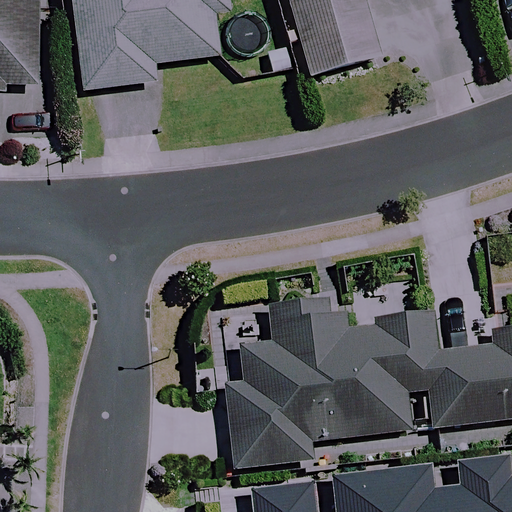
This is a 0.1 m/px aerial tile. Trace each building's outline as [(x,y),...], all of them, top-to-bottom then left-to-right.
[(0,0),(0,98),(3,99),(4,86),(36,88),(43,0),(0,0)] [(74,0),(86,98),(149,90),(146,71),(219,62),(214,18),(222,17),(220,0),(74,0)] [(287,0),(310,81),(380,62),(363,0),(287,0)] [(427,391),(441,390),(437,359),(433,321),(327,333),(323,302),(270,308),(274,347),(242,351),(246,388),(226,390),(236,476),(312,468),(310,448),(412,436),(407,394),(427,391)] [(427,391),(432,434),(511,424),(511,335),(492,338),(494,352),(437,359),(441,390),(427,391)] [(511,511),(511,481),(506,483),(504,462),(459,469),(462,491),(432,495),(429,472),(332,485),(335,511),(312,511),(309,489),(250,497),(252,511),(511,511)]
